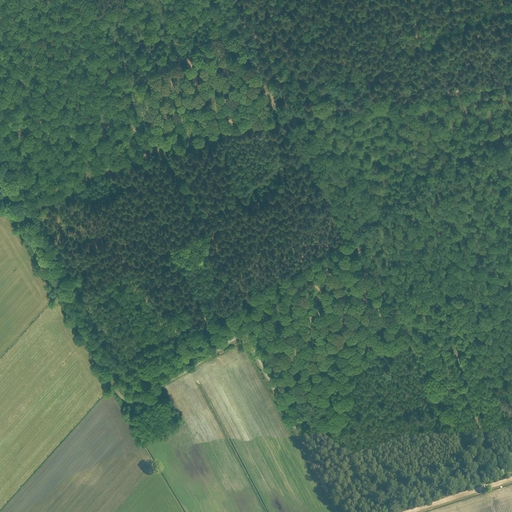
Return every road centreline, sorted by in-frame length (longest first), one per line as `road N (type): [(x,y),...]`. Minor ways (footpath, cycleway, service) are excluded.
road 1 (track): [(243,333),(125,406),(0,194)]
road 2 (track): [(282,118),(511,83)]
road 3 (track): [(394,313),(358,256),(243,333)]
road 4 (track): [(336,511),(243,333)]
road 5 (track): [(394,313),(485,488)]
road 6 (track): [(349,234),(511,131)]
road 7 (track): [(511,371),(486,375),(450,295),(394,313)]
road 8 (track): [(282,118),(349,234)]
